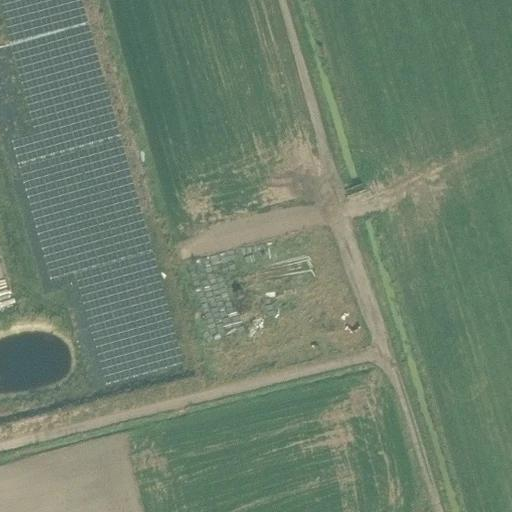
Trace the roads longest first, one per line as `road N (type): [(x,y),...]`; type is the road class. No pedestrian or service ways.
road 1 (track): [(382,353),(0,442)]
road 2 (track): [(430,511),(340,212)]
road 3 (track): [(511,135),(340,212)]
road 4 (track): [(340,212),(182,254)]
